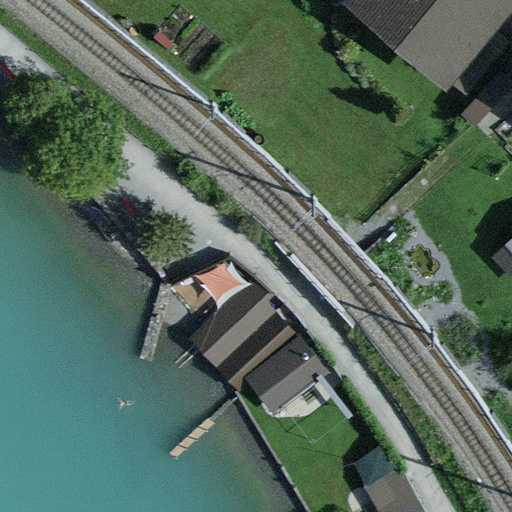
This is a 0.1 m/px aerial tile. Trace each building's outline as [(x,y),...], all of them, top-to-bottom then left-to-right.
[(376,0),(472,80),(506,41),(479,18),(494,0),(376,0)] [(227,356),(286,301),(256,273),(201,325),(227,356)] [(299,341),(256,375),(276,401),(320,368),(299,341)] [(394,463),(380,443),(354,462),(368,481),(394,463)] [(424,511),(399,468),(367,487),(381,511),(424,511)]
